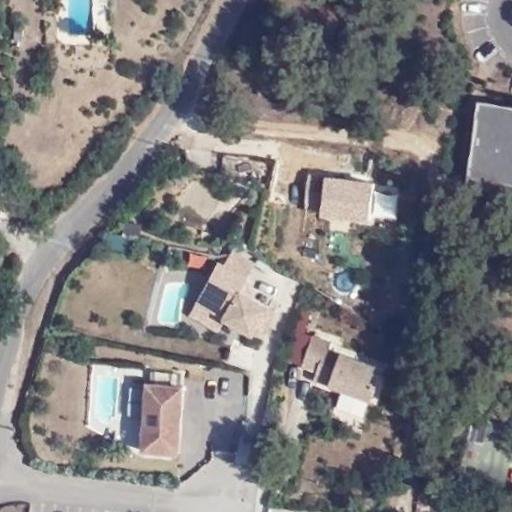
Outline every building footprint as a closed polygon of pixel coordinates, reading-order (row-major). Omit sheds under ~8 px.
[(511,115),(480,111),(470,178),(511,183),(511,115)] [(375,184),(328,177),(324,221),(374,227),(375,184)] [(511,183),(470,178),(469,185),(511,191),(511,183)] [(235,249),(226,266),(221,264),(199,303),(226,318),(226,319),(254,335),(270,307),(282,284),(261,268),(265,262),(235,249)] [(374,402),(385,369),(343,354),(330,349),(333,342),(316,336),(303,369),(319,374),(317,381),(374,402)] [(185,388),(149,385),(145,452),(181,454),(185,388)] [(511,432),(473,425),(464,470),(507,478),(511,452),(511,432)]
